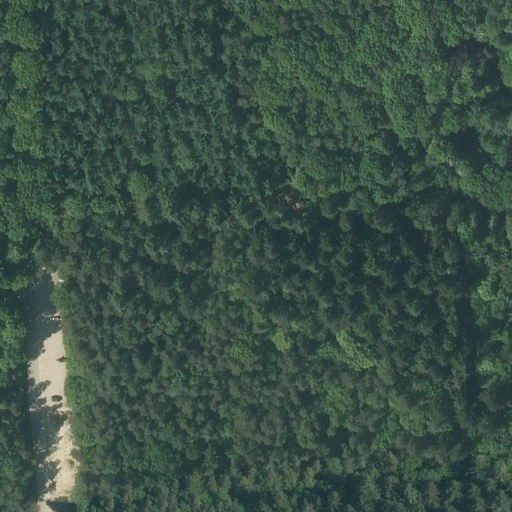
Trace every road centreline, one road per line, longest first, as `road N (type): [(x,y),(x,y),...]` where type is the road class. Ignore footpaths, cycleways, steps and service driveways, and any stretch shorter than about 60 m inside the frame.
road 1 (unclassified): [(43,511),(8,0)]
road 2 (track): [(511,212),(24,200)]
